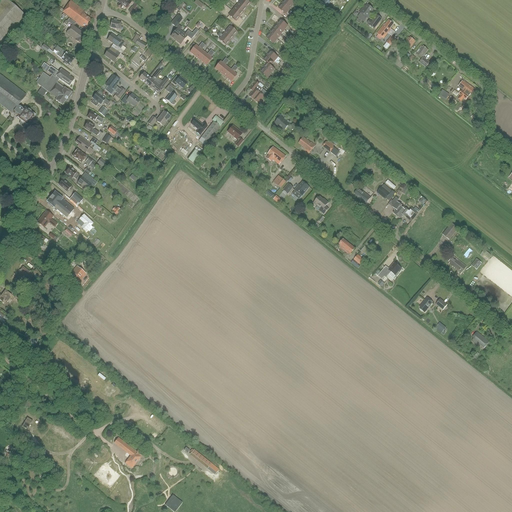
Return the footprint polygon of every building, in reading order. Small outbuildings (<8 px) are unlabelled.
[(0,0),(0,48),(27,16),(7,0),(0,0)] [(126,9),(131,2),(128,0),(114,0),(119,4),(117,6),(120,9),(122,7),(126,9)] [(204,5),(196,0),(194,3),(201,8),(204,5)] [(286,0),(285,0),(282,4),(289,10),(293,5),(286,0)] [(71,1),(63,12),(86,30),(92,21),(84,15),(85,12),(71,1)] [(240,2),(236,7),(243,12),(247,8),(240,2)] [(135,4),(129,12),(136,17),(140,13),(139,12),(141,9),(135,4)] [(282,4),(278,8),(285,14),(289,10),(282,4)] [(368,20),(373,13),(372,12),(373,10),(367,5),(365,7),(364,6),(359,13),(368,20)] [(236,7),(232,11),(239,17),(243,12),(236,7)] [(232,11),(229,16),(236,21),(239,17),(232,11)] [(177,28),(171,37),(175,41),(182,32),(180,30),(182,28),(178,25),(182,19),(177,15),(171,23),(176,27),(177,28)] [(72,25),(66,34),(76,40),(76,41),(81,45),(88,36),(82,31),(82,32),(73,26),(75,23),(70,19),(68,22),(72,25)] [(119,30),(121,23),(116,22),(117,20),(114,19),(113,21),(111,21),(110,28),(119,30)] [(281,20),(277,24),(284,30),(288,26),(281,20)] [(372,22),(370,20),(368,22),(370,24),(370,25),(375,28),(379,23),(376,21),(375,22),(372,21),(372,22)] [(389,29),(393,25),(388,21),(384,26),(383,25),(376,34),(383,39),(390,30),(389,29)] [(277,24),(273,29),(280,34),(284,30),(277,24)] [(300,31),(292,25),(290,28),(296,32),(294,34),(296,36),(300,31)] [(230,26),(226,31),(233,37),(237,32),(230,26)] [(273,29),(270,33),(277,39),(280,34),(273,29)] [(226,31),(223,35),(230,41),(233,37),(226,31)] [(182,32),(175,41),(180,44),(189,34),(187,32),(185,34),(182,32)] [(270,33),(266,38),(273,43),(277,39),(270,33)] [(111,48),(120,54),(121,54),(124,50),(118,46),(122,41),(111,34),(107,40),(113,44),(111,48)] [(223,35),(219,40),(226,46),(230,41),(223,35)] [(391,36),(386,42),(390,46),(395,40),(391,36)] [(409,50),(415,42),(410,37),(409,39),(407,37),(402,44),(409,50)] [(147,44),(138,39),(135,44),(144,49),(147,44)] [(196,45),(190,52),(194,56),(204,44),(202,43),(198,47),(196,45)] [(204,44),(194,56),(199,59),(205,52),(202,50),(205,46),(204,44)] [(57,46),(54,50),(57,52),(59,53),(58,55),(65,61),(64,63),(67,65),(68,63),(70,65),(75,59),(69,54),(68,55),(60,48),(57,46)] [(421,58),(427,50),(423,47),(422,48),(421,47),(415,54),(421,58)] [(120,54),(111,48),(109,50),(109,49),(104,56),(114,63),(120,54)] [(205,52),(199,59),(203,63),(213,51),(211,50),(207,54),(205,52)] [(213,51),(203,63),(206,66),(212,58),(211,57),(214,53),(213,51)] [(271,51),(267,56),(274,61),(278,57),(271,51)] [(410,56),(405,51),(400,56),(403,58),(401,60),(405,63),(410,56)] [(267,56),(263,60),(267,63),(271,66),(274,61),(267,56)] [(220,61),(215,68),(218,71),(227,60),(226,58),(222,63),(220,61)] [(429,63),(423,58),(420,63),(426,68),(429,63)] [(227,60),(218,71),(222,75),(228,68),(225,65),(229,61),(227,60)] [(47,72),(50,68),(44,63),(41,68),(47,72)] [(267,63),(264,68),(271,73),(274,69),(271,66),(267,63)] [(228,68),(222,75),(227,78),(236,67),(234,65),(231,70),(228,68)] [(279,65),(276,68),(282,73),(285,70),(279,65)] [(50,68),(47,72),(55,78),(56,77),(70,87),(75,80),(70,76),(71,75),(62,69),(59,73),(51,67),(50,68)] [(236,67),(227,78),(231,82),(237,75),(234,72),(238,68),(236,67)] [(264,68),(260,72),(267,78),(271,73),(264,68)] [(150,87),(158,78),(162,72),(158,70),(151,79),(149,77),(144,83),(150,87)] [(28,125),(35,115),(31,112),(32,111),(29,109),(29,110),(26,108),(25,109),(20,105),(27,94),(0,73),(0,104),(13,114),(14,113),(19,116),(17,118),(21,121),(20,124),(24,127),(26,125),(28,125)] [(43,73),(36,83),(42,87),(37,93),(43,97),(47,91),(49,93),(57,99),(56,100),(63,105),(71,94),(56,83),(58,80),(52,75),(50,78),(43,73)] [(144,83),(149,77),(143,73),(139,79),(144,83)] [(113,90),(116,86),(120,81),(113,75),(105,84),(108,86),(105,90),(111,95),(115,91),(113,90)] [(183,89),(188,83),(180,76),(178,78),(176,76),(171,83),(175,86),(177,84),(183,89)] [(158,78),(150,87),(158,94),(168,81),(164,78),(162,81),(158,78)] [(470,95),(471,94),(471,95),(474,91),(473,90),(474,89),(464,81),(464,82),(463,81),(458,87),(463,90),(462,91),(461,91),(459,94),(466,100),(469,96),(466,94),(467,93),(470,95)] [(256,82),(255,84),(250,90),(253,92),(249,96),(254,100),(260,93),(259,92),(262,89),(263,87),(260,84),(259,84),(256,82)] [(170,94),(165,100),(171,104),(173,105),(174,105),(176,103),(174,102),(178,97),(173,93),(175,90),(169,85),(165,90),(170,94)] [(120,89),(116,86),(113,90),(115,91),(117,93),(115,95),(120,98),(126,91),(121,88),(120,89)] [(456,97),(458,94),(451,88),(449,91),(456,97)] [(446,100),(450,94),(443,90),(440,95),(446,100)] [(101,106),(103,103),(107,106),(110,103),(106,99),(103,97),(104,95),(99,91),(97,93),(92,99),(93,99),(92,99),(93,99),(90,103),(96,107),(98,104),(101,106)] [(260,93),(254,100),(258,104),(262,99),(264,101),(268,96),(266,94),(264,96),(260,93)] [(134,108),(139,101),(131,95),(128,98),(126,96),(121,102),(124,105),(127,102),(134,108)] [(105,117),(106,115),(105,114),(107,110),(103,107),(99,112),(105,117)] [(90,112),(87,117),(95,122),(96,120),(101,123),(103,120),(90,112)] [(156,121),(163,127),(171,117),(164,112),(156,121)] [(212,121),(213,122),(220,127),(224,122),(216,116),(212,121)] [(285,131),(290,124),(280,116),(275,123),(285,131)] [(156,119),(153,117),(148,123),(151,126),(156,119)] [(195,119),(190,124),(198,130),(196,133),(200,136),(207,127),(204,123),(202,125),(195,119)] [(95,126),(88,122),(86,126),(85,126),(84,128),(91,133),(91,132),(97,136),(99,133),(93,129),(95,126)] [(205,146),(220,127),(213,122),(201,137),(201,138),(199,141),(205,146)] [(111,126),(108,131),(114,136),(114,135),(118,138),(118,137),(120,139),(122,137),(120,135),(117,132),(117,131),(118,130),(113,126),(113,128),(111,126)] [(233,126),(228,132),(237,140),(242,134),(233,126)] [(107,135),(102,141),(107,144),(109,141),(113,143),(115,140),(111,138),(111,137),(107,135)] [(78,138),(75,143),(78,145),(77,146),(85,153),(91,145),(81,138),(80,139),(78,138)] [(240,138),(235,145),(238,148),(244,141),(240,138)] [(303,138),(298,144),(303,147),(302,148),(305,150),(304,151),(309,154),(315,146),(311,143),(310,143),(303,138)] [(93,139),(90,143),(94,146),(93,149),(96,151),(99,147),(96,145),(98,142),(93,139)] [(323,147),(330,153),(334,156),(338,151),(334,148),(333,147),(334,145),(329,141),(328,143),(327,142),(323,147)] [(279,165),(285,157),(273,147),(267,153),(269,155),(266,158),(270,161),(272,159),(279,165)] [(76,150),(72,156),(81,163),(84,158),(85,159),(86,157),(76,150)] [(200,154),(196,151),(195,150),(188,160),(193,164),(200,154)] [(97,165),(89,158),(85,163),(89,166),(91,164),(95,167),(97,165)] [(75,180),(79,175),(69,167),(64,172),(71,178),(72,177),(75,180)] [(273,182),(280,188),(285,182),(278,176),(273,182)] [(82,178),(77,183),(86,190),(91,185),(82,178)] [(71,191),(73,188),(63,180),(58,185),(67,192),(69,189),(71,191)] [(295,190),(302,196),(309,187),(303,182),(299,187),(298,186),(295,190)] [(289,184),(283,191),(284,191),(283,193),(286,196),(288,194),(288,195),(294,188),(289,184)] [(382,187),(377,193),(385,200),(390,194),(382,187)] [(365,205),(370,198),(362,192),(361,193),(358,190),(354,195),(357,197),(357,198),(365,205)] [(66,218),(73,210),(62,200),(62,199),(54,192),(46,202),(66,218)] [(83,199),(75,193),(69,199),(77,206),(83,199)] [(325,200),(324,201),(320,197),(317,200),(317,199),(313,203),(317,206),(317,205),(321,208),(319,210),(324,214),(328,209),(325,206),(328,203),(325,200)] [(397,217),(404,209),(396,203),(398,200),(395,198),(393,202),(395,204),(392,208),(396,211),(393,214),(397,217)] [(404,208),(404,209),(397,217),(400,220),(402,217),(403,218),(404,217),(411,222),(419,213),(418,213),(419,210),(416,207),(414,209),(412,208),(409,212),(404,208)] [(49,223),(55,227),(57,224),(51,219),(53,217),(46,211),(37,223),(44,228),(49,223)] [(85,224),(81,228),(85,231),(87,230),(88,231),(90,229),(89,228),(91,226),(90,225),(91,224),(83,216),(80,219),(85,224)] [(452,224),(442,235),(449,241),(458,229),(452,224)] [(45,239),(35,231),(33,234),(32,234),(31,235),(31,236),(31,237),(38,242),(38,241),(42,244),(44,242),(46,244),(49,241),(46,239),(45,239)] [(350,254),(354,248),(343,239),(339,244),(350,254)] [(365,255),(370,249),(365,246),(361,252),(365,255)] [(364,261),(357,255),(353,260),(360,266),(364,261)] [(453,257),(449,262),(450,263),(449,264),(452,267),(453,267),(455,268),(454,269),(459,273),(458,274),(460,275),(466,268),(453,257)] [(477,260),(472,266),(477,270),(482,264),(477,260)] [(395,276),(398,272),(399,272),(402,269),(394,263),(389,269),(386,266),(378,276),(382,280),(384,277),(386,278),(389,275),(393,279),(395,276)] [(76,267),(69,276),(70,277),(69,278),(76,284),(77,283),(78,284),(85,275),(76,267)] [(37,278),(40,276),(36,270),(33,272),(33,273),(32,274),(29,272),(29,273),(22,268),(18,273),(19,274),(16,278),(21,283),(25,278),(29,281),(33,275),(35,274),(37,278)] [(19,303),(22,300),(12,293),(11,295),(5,291),(1,296),(1,295),(0,296),(0,301),(4,304),(9,299),(12,301),(15,298),(16,299),(15,300),(19,303)] [(424,313),(433,302),(427,297),(419,307),(420,308),(419,309),(424,313)] [(447,305),(440,299),(435,305),(443,311),(447,305)] [(489,342),(489,341),(476,332),(472,337),(473,338),(472,339),(473,340),(472,341),(477,345),(478,344),(483,348),(484,349),(489,342)] [(30,336),(27,341),(35,346),(38,342),(30,336)] [(479,354),(476,352),(471,358),(474,361),(477,358),(476,358),(479,354)] [(27,417),(21,426),(27,430),(33,421),(27,417)] [(142,456),(118,438),(114,443),(131,456),(125,463),(132,469),(142,456)] [(194,450),(190,455),(214,475),(219,470),(194,450)] [(165,505),(173,511),(175,511),(182,503),(173,495),(165,505)]
